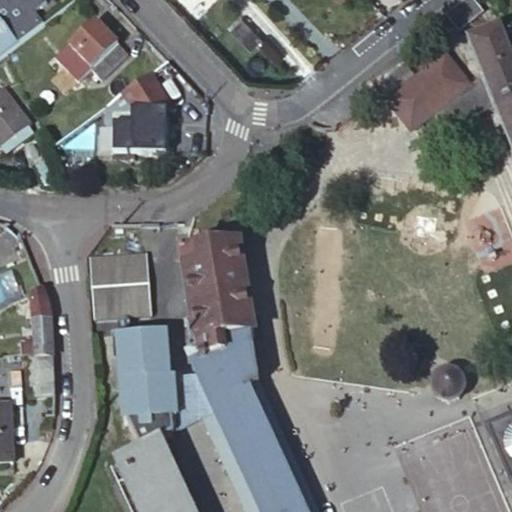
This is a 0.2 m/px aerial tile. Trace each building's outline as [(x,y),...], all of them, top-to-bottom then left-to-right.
[(0,0),(0,60),(39,31),(30,19),(42,10),(37,3),(41,0),(0,0)] [(469,0),(467,0),(446,17),(457,31),(480,13),(469,0)] [(127,60),(94,26),(54,63),(77,87),(90,75),(100,85),(127,60)] [(511,60),(499,28),(464,42),(479,77),(492,110),(511,159),(511,60)] [(426,69),(410,49),(391,64),(406,84),(426,69)] [(412,107),(423,121),(440,108),(467,87),(468,85),(443,56),(396,93),(409,110),(412,107)] [(492,110),(479,77),(468,85),(467,87),(440,108),(454,117),(461,119),(475,118),(492,110)] [(0,150),(28,128),(30,126),(1,89),(0,89),(0,150)] [(165,113),(132,113),(131,128),(112,128),(111,158),(156,159),(156,150),(165,150),(165,113)] [(33,135),(28,128),(0,150),(0,151),(4,157),(33,135)] [(165,150),(156,150),(156,159),(165,158),(165,150)] [(32,168),(40,188),(68,189),(56,160),(32,168)] [(238,246),(185,253),(179,254),(180,266),(188,265),(200,346),(193,347),(195,359),(188,362),(196,379),(201,390),(206,387),(211,397),(241,383),(246,393),(258,388),(253,353),(239,355),(238,341),(250,338),(253,338),(253,333),(251,322),(238,246)] [(151,319),(146,256),(89,261),(94,323),(151,319)] [(188,265),(180,266),(193,347),(200,346),(188,265)] [(51,318),(41,292),(29,295),(32,346),(19,346),(19,354),(33,354),(34,359),(52,359),(51,318)] [(127,425),(140,453),(158,444),(172,438),(170,422),(175,422),(171,381),(168,380),(164,335),(116,339),(123,426),(127,425)] [(253,353),(250,338),(238,341),(239,355),(253,353)] [(53,400),(52,359),(34,359),(33,354),(19,354),(20,361),(26,360),(27,400),(53,400)] [(442,372),(439,373),(435,376),(432,379),(430,384),(429,389),(430,394),(434,399),(439,404),(445,405),(452,404),(457,401),(462,395),(462,391),(461,385),(459,380),(455,375),(449,372),(442,372)] [(201,390),(196,379),(171,381),(175,422),(170,422),(172,438),(214,417),(211,410),(206,400),(201,390)] [(211,410),(246,393),(241,383),(211,397),(206,400),(211,410)] [(201,390),(206,400),(211,397),(206,387),(201,390)] [(316,511),(258,388),(246,393),(247,397),(252,409),(299,511),(316,511)] [(299,511),(252,409),(242,413),(237,403),(247,397),(246,393),(211,410),(214,417),(257,511),(299,511)] [(252,409),(247,397),(237,403),(242,413),(252,409)] [(0,465),(10,465),(8,409),(0,409),(0,465)] [(511,411),(511,413),(511,424),(486,435),(510,492),(511,491),(511,411)] [(189,511),(158,444),(140,453),(115,464),(135,511),(189,511)]
